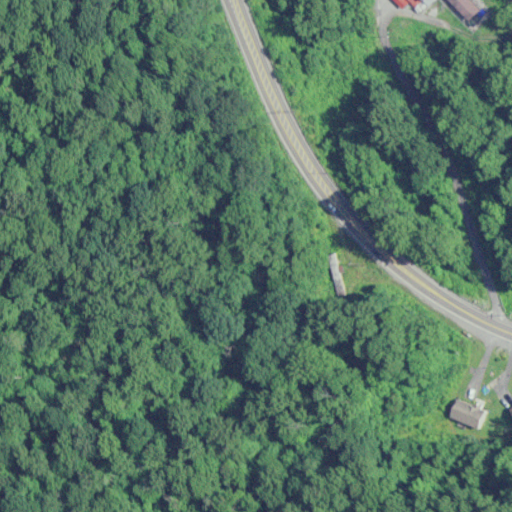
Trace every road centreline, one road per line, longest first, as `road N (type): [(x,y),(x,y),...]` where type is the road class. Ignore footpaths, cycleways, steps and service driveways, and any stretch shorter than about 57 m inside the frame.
road 1 (primary): [(511,333),(432,292),(344,212),(283,125),(231,0)]
road 2 (residential): [(499,329),(497,183),(411,11)]
